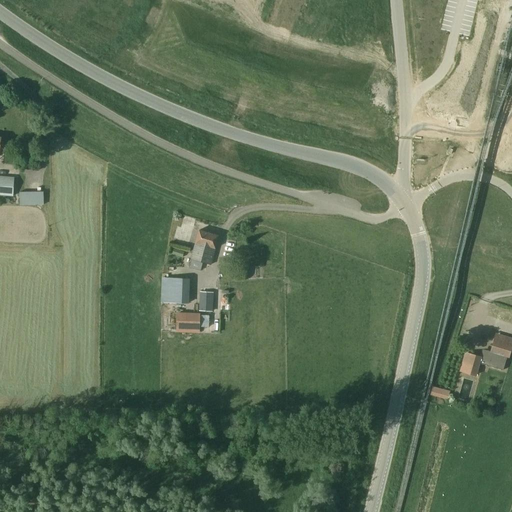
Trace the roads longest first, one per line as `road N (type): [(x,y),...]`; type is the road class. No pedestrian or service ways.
road 1 (unclassified): [(405,204),(349,163),(211,126),(136,95),(0,13)]
road 2 (unclassified): [(405,204),(375,220),(190,157),(0,43)]
road 3 (unclassified): [(369,511),(421,285),(422,248),(405,204)]
